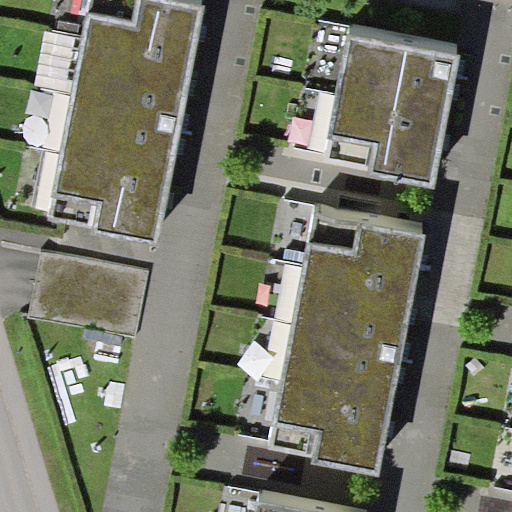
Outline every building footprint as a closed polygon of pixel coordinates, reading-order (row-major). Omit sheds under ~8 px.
[(156,239),(205,5),(178,0),(89,0),(49,215),(95,224),(94,227),(156,239)] [(460,55),(351,33),(323,162),(434,187),(460,55)] [(425,236),(315,214),(270,451),(316,460),(316,464),(378,475),(425,236)] [(148,271),(42,252),(30,318),(135,337),(148,271)] [(309,511),(259,502),(256,511),(309,511)]
